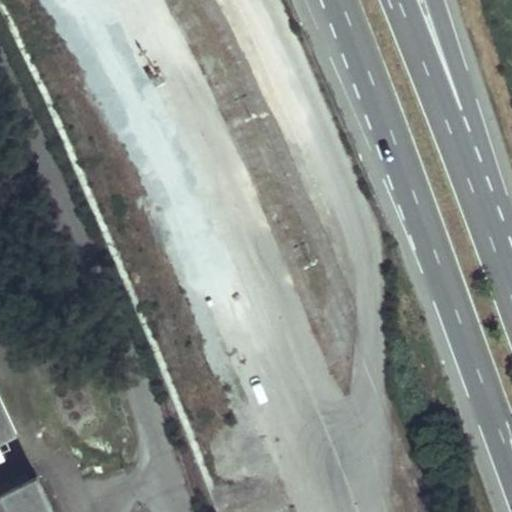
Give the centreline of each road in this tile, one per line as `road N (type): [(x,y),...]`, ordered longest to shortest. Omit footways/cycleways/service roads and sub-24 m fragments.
road 1 (unknown): [(95,0),(199,210),(331,511)]
road 2 (primary): [(330,0),(511,467)]
road 3 (unclassified): [(176,511),(106,311),(0,79)]
road 4 (primary): [(511,306),(395,0)]
road 5 (secondary): [(511,260),(432,0)]
